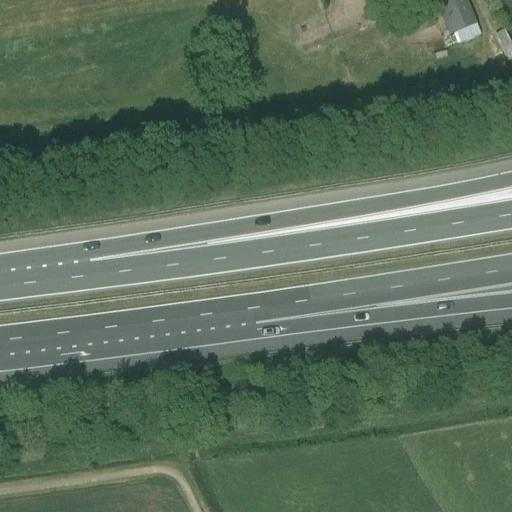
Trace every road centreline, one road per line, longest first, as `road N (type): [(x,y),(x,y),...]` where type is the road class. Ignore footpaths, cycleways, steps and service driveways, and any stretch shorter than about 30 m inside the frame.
road 1 (motorway): [(511,179),(89,275)]
road 2 (motorway): [(511,213),(89,275)]
road 3 (motorway): [(249,309),(511,270)]
road 4 (motorway): [(249,309),(511,296)]
road 5 (motorway): [(0,337),(249,309)]
